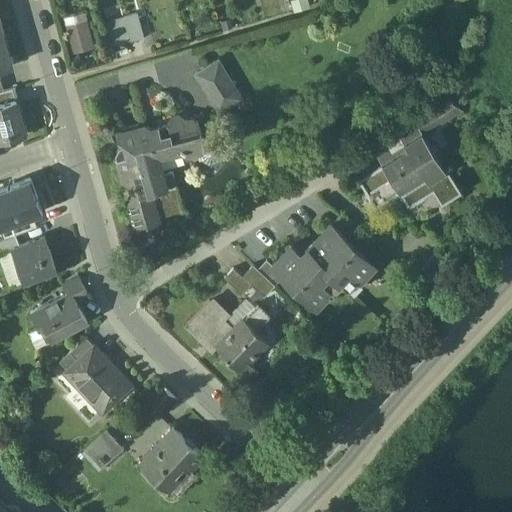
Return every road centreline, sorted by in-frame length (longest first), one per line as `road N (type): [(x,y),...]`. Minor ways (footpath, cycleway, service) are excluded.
road 1 (tertiary): [(306,488),(511,268)]
road 2 (residential): [(118,301),(139,331),(306,488)]
road 3 (residential): [(55,85),(300,13)]
road 4 (residential): [(118,301),(336,172)]
road 5 (residential): [(69,144),(118,301)]
